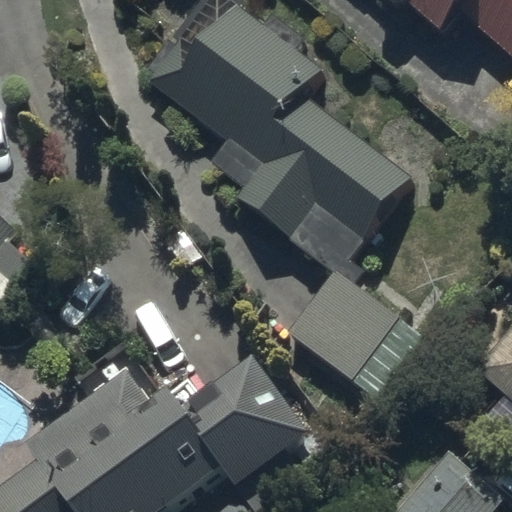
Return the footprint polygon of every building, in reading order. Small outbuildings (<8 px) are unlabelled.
[(334,82),(223,0),(215,0),(149,91),(231,152),(211,179),(246,204),(236,217),(293,259),(298,253),(334,279),(287,342),(384,414),(433,349),(358,293),(369,277),(355,267),(417,182),(315,107),(334,82)] [(511,0),(379,0),(410,26),(419,17),(455,48),(469,32),(511,68),(511,0)] [(0,321),(41,278),(16,254),(23,246),(0,223),(0,321)] [(511,337),(478,376),(511,405),(511,337)] [(49,470),(0,504),(0,511),(192,511),(229,484),(248,508),(321,451),(260,374),(194,425),(179,406),(163,418),(135,382),(39,457),(49,470)] [(507,511),(453,464),(410,511),(507,511)]
